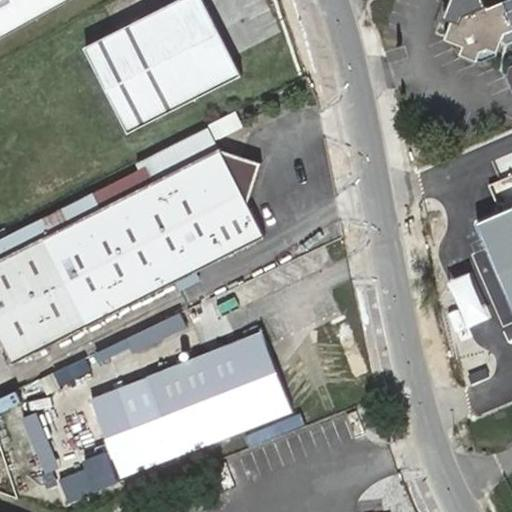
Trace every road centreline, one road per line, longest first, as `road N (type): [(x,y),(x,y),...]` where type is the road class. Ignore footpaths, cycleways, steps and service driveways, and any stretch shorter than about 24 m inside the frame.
road 1 (residential): [(334,0),(410,366),(465,511)]
road 2 (unknown): [(115,322),(379,197),(511,151)]
